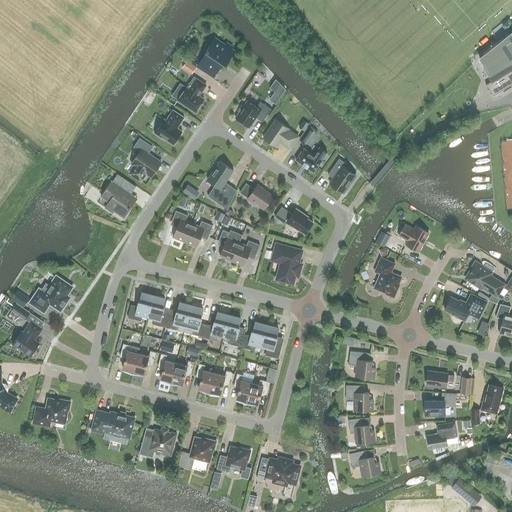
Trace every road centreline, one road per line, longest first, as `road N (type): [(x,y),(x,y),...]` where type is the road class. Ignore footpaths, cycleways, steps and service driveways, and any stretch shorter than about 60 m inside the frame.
road 1 (residential): [(89,381),(270,425),(281,413),(308,311)]
road 2 (residential): [(308,311),(341,218),(210,124)]
road 3 (residential): [(308,311),(122,261)]
road 4 (residential): [(122,261),(210,124)]
road 5 (residential): [(89,381),(122,261)]
